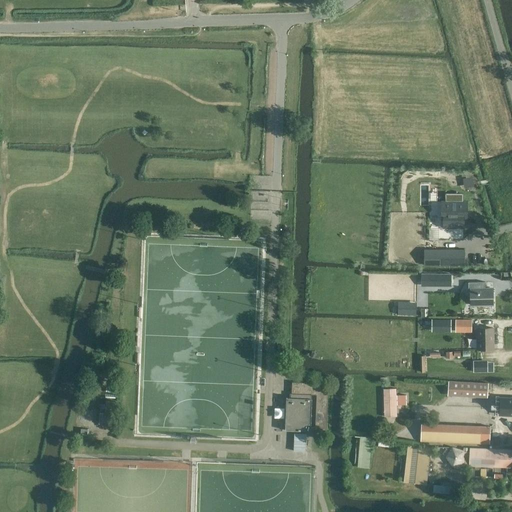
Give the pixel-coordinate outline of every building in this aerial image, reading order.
[(442,202),(442,219),(444,219),(444,228),(463,228),(463,219),(466,219),(466,202),(463,202),(463,194),(446,194),(446,202),(442,202)] [(465,249),(424,248),(423,264),(465,265),(465,249)] [(451,285),(451,275),(425,275),(421,275),(421,285),(425,285),(451,285)] [(471,305),(492,305),(492,289),(485,289),(485,288),(485,283),(485,282),(468,283),(468,290),(471,290),(471,305)] [(397,314),(416,314),(416,302),(397,302),(397,314)] [(433,320),(433,328),(444,328),(444,329),(450,329),(451,320),(433,320)] [(455,330),(471,330),(471,320),(455,320),(455,330)] [(493,328),(477,328),(477,349),(493,349),(493,328)] [(487,372),(487,363),(473,363),(473,372),(487,372)] [(487,397),(488,384),(448,381),(447,394),(487,397)] [(323,384),(292,382),(291,398),(287,398),(287,397),(286,397),(285,431),(298,431),(298,430),(311,431),(312,395),(316,395),(315,431),(327,431),(328,395),(323,395),(323,384)] [(491,415),(499,415),(499,383),(491,383),(491,415)] [(396,389),(388,389),(383,389),(384,417),(396,416),(396,405),(406,405),(406,395),(396,396),(396,389)] [(511,398),(500,398),(499,415),(511,415),(511,398)] [(490,427),(421,424),(420,441),(490,444),(490,427)] [(294,450),(306,450),(307,432),(294,432),(294,450)] [(362,468),(370,468),(373,438),(365,437),(362,468)] [(415,484),(427,485),(430,447),(419,446),(415,484)] [(511,450),(469,448),(469,452),(463,452),(452,448),(446,457),(453,466),(463,463),(469,463),(469,466),(511,467),(511,450)]
